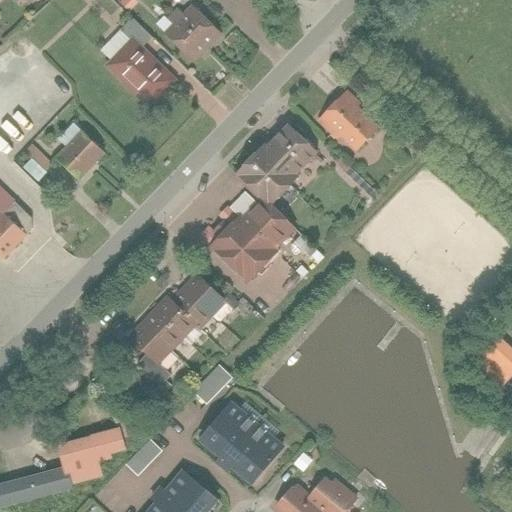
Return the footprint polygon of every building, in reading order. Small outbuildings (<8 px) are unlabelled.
[(155,10),(162,18),(151,28),(174,53),(205,24),(182,0),(172,10),(164,2),(155,10)] [(137,29),(117,10),(106,20),(127,40),(137,29)] [(115,32),(89,58),(134,102),(160,76),(115,32)] [(365,117),(331,85),(301,116),(336,148),(365,117)] [(269,119),(218,169),(249,200),(300,150),(269,119)] [(91,148),(67,124),(39,152),(63,176),(91,148)] [(16,135),(8,144),(30,166),(39,157),(16,135)] [(191,249),(225,283),(278,228),(243,195),(191,249)] [(0,240),(12,229),(0,216),(0,240)] [(210,292),(196,280),(175,304),(189,316),(210,292)] [(154,288),(108,333),(138,362),(183,317),(154,288)] [(178,380),(191,393),(218,367),(205,354),(178,380)] [(215,394),(186,430),(239,474),(268,440),(215,394)] [(0,473),(0,495),(56,482),(55,477),(87,469),(84,457),(114,450),(108,423),(39,439),(45,460),(43,460),(43,462),(0,473)] [(123,464),(147,440),(136,429),(112,453),(123,464)] [(169,464),(126,511),(183,511),(201,492),(169,464)] [(316,511),(323,511),(338,494),(308,470),(291,491),(305,502),(316,511)] [(291,491),(277,480),(258,503),(269,511),(296,511),(305,502),(291,491)]
